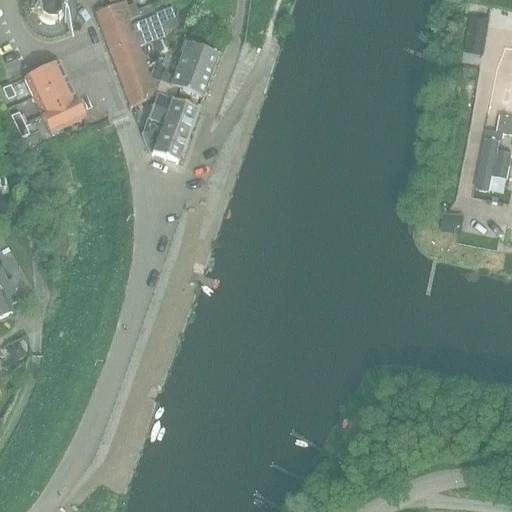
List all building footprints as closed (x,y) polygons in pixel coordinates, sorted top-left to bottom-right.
[(35,14),(35,16),(35,17),(36,22),(37,25),(39,26),(39,27),(42,29),(45,30),(47,30),(49,31),(52,31),(55,30),(58,28),(60,27),(61,26),(63,24),(63,22),(64,20),(65,18),(65,13),(63,9),(62,7),(60,4),(57,2),(54,1),(53,0),(48,0),(46,1),(44,1),(42,3),(40,4),(37,7),(35,10),(35,14)] [(183,2),(173,7),(178,17),(188,12),(183,2)] [(131,110),(154,101),(157,98),(161,84),(148,79),(147,82),(135,51),(141,49),(142,52),(148,50),(147,47),(163,41),(155,19),(128,29),(127,26),(132,24),(131,22),(139,18),(134,7),(126,10),(124,4),(95,15),(128,102),(130,109),(131,110)] [(151,71),(148,79),(161,84),(177,89),(202,98),(208,79),(217,56),(217,55),(186,44),(173,80),(163,77),(163,75),(151,71)] [(58,65),(24,81),(33,100),(67,83),(58,65)] [(511,117),(511,67),(503,115),(511,117)] [(67,83),(33,100),(41,117),(76,101),(67,83)] [(157,98),(154,101),(149,116),(142,134),(141,137),(139,141),(148,155),(152,157),(176,165),(178,166),(190,130),(196,113),(171,104),(177,89),(161,84),(157,98)] [(6,99),(14,96),(10,87),(2,91),(6,99)] [(76,102),(42,119),(51,137),(85,120),(76,102)] [(24,126),(19,115),(10,119),(15,129),(24,126)] [(511,119),(500,117),(497,134),(509,136),(511,120),(511,119)] [(15,129),(21,140),(29,136),(24,126),(15,129)] [(498,154),(499,145),(486,142),(475,193),(490,196),(493,181),(506,184),(511,156),(498,154)] [(441,216),(440,236),(458,237),(458,224),(459,217),(444,216),(441,216)] [(0,320),(11,315),(8,308),(15,304),(10,293),(16,291),(11,282),(6,284),(1,272),(0,272),(0,320)] [(17,346),(6,353),(10,360),(17,362),(24,357),(17,346)]
